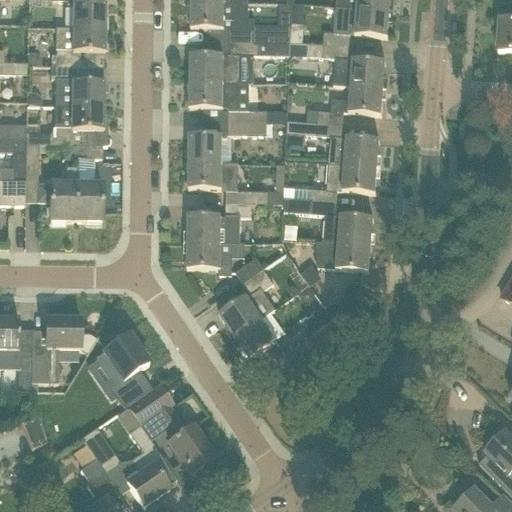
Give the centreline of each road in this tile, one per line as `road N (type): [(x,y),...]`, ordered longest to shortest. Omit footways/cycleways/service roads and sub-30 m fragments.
road 1 (unclassified): [(286,489),(363,414),(412,316),(434,95)]
road 2 (residential): [(133,278),(142,0)]
road 3 (residential): [(286,489),(133,278)]
road 4 (residential): [(133,278),(0,276)]
